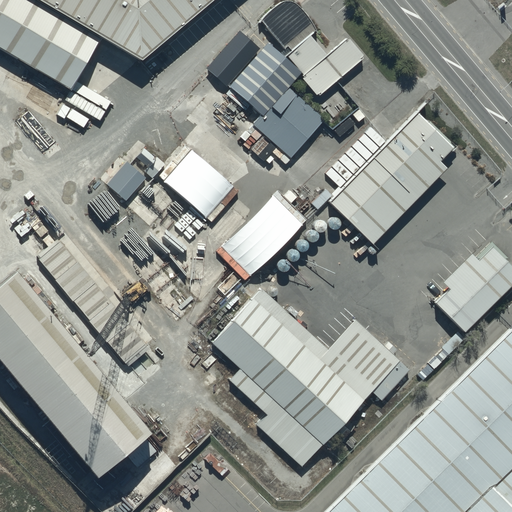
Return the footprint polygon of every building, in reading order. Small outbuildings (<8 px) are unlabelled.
[(98,46),(17,0),(0,0),(0,52),(71,93),(98,46)] [(22,0),(106,49),(140,65),(217,0),(22,0)] [(330,64),(313,43),(288,63),(323,105),(368,69),(350,47),(330,64)] [(301,78),(271,50),(231,92),(261,121),(301,78)] [(224,90),(217,98),(235,114),(242,106),(224,90)] [(190,109),(184,115),(199,130),(205,124),(190,109)] [(455,156),(418,122),(331,214),(377,256),(452,176),(443,168),(455,156)] [(187,140),(195,130),(187,123),(170,142),(179,149),(181,146),(187,150),(192,143),(187,140)] [(168,161),(177,151),(169,143),(159,153),(168,161)] [(143,169),(151,177),(163,162),(156,155),(154,157),(142,146),(134,156),(145,166),(143,169)] [(174,175),(182,165),(172,157),(164,166),(174,175)] [(125,199),(144,177),(125,160),(105,183),(125,199)] [(189,190),(202,175),(194,168),(181,183),(189,190)] [(200,195),(210,182),(203,177),(193,189),(200,195)] [(207,204),(220,189),(212,182),(199,197),(207,204)] [(276,189),(214,249),(243,279),(305,219),(276,189)] [(35,257),(119,358),(121,356),(125,361),(146,344),(43,220),(40,222),(36,217),(28,224),(34,231),(32,233),(38,241),(37,242),(39,245),(40,243),(45,249),(35,257)] [(319,230),(321,229),(322,229),(322,228),(323,228),(323,227),(323,226),(324,226),(324,225),(324,224),(324,223),(324,222),(323,222),(323,221),(323,220),(322,220),(322,219),(321,219),(320,219),(320,218),(319,218),(318,218),(317,218),(316,218),(315,218),(315,219),(314,219),(313,220),(312,221),(312,222),(312,223),(311,224),(312,224),(312,225),(312,226),(312,227),(313,228),(314,229),(315,230),(316,230),(317,230),(318,230),(319,230)] [(310,240),(311,240),(312,240),(313,239),(314,239),(314,238),(315,238),(315,237),(315,236),(316,236),(316,235),(316,234),(316,233),(316,232),(315,231),(315,230),(314,230),(314,229),(313,229),(312,228),(311,228),(310,228),(309,228),(308,228),(307,228),(306,229),(305,229),(305,230),(304,231),(304,232),(303,233),(303,234),(303,235),(304,235),(304,236),(304,237),(305,238),(305,239),(306,239),(307,240),(308,240),(309,240),(310,240)] [(301,250),(303,249),(304,248),(305,248),(305,247),(305,246),(306,246),(306,245),(306,244),(306,243),(306,242),(305,241),(305,240),(304,240),(304,239),(303,238),(302,238),(301,238),(301,237),(300,237),(299,237),(298,238),(297,238),(296,238),(296,239),(295,239),(295,240),(294,240),(294,241),(294,242),(293,243),(293,244),(293,245),(294,245),(294,246),(294,247),(295,247),(295,248),(296,249),(297,249),(298,250),(299,250),(300,250),(301,250)] [(511,262),(511,261),(486,237),(430,296),(457,321),(511,262)] [(291,260),(293,259),(294,259),(294,258),(295,258),(295,257),(296,257),(296,256),(296,255),(297,255),(297,254),(297,253),(296,252),(296,251),(296,250),(295,250),(295,249),(294,249),(293,248),(292,248),(291,248),(290,248),(289,248),(288,248),(287,249),(286,250),(285,251),(285,252),(285,253),(285,254),(285,255),(285,256),(286,257),(286,258),(287,258),(287,259),(288,259),(289,259),(289,260),(290,260),(291,260)] [(283,269),(285,267),(286,267),(286,266),(286,265),(287,264),(287,263),(286,262),(286,261),(286,260),(285,260),(285,259),(284,259),(284,258),(283,258),(282,258),(282,257),(281,257),(280,257),(279,257),(279,258),(278,258),(277,258),(277,259),(276,259),(276,260),(275,260),(275,261),(275,262),(274,262),(274,263),(274,264),(274,265),(275,265),(275,266),(275,267),(276,267),(276,268),(277,268),(277,269),(278,269),(279,269),(279,270),(280,270),(281,270),(282,270),(282,269),(283,269)] [(312,352),(245,289),(204,332),(272,395),(253,415),(295,454),(354,391),(312,352)] [(158,455),(20,297),(0,314),(0,375),(107,498),(158,455)] [(312,352),(354,391),(391,352),(349,313),(312,352)] [(511,511),(511,337),(331,511),(511,511)]
